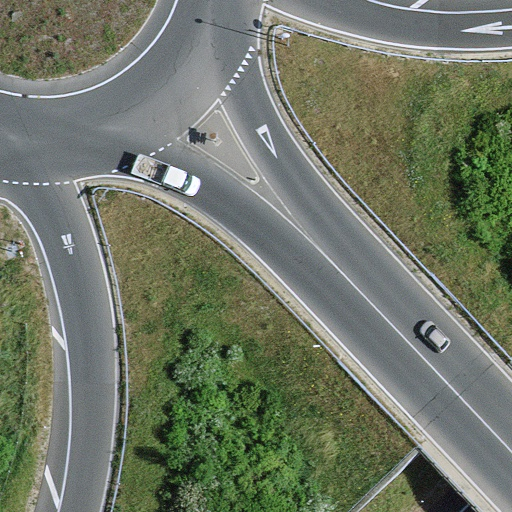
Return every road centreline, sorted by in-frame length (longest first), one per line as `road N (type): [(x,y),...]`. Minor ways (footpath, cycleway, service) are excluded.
road 1 (secondary): [(511,452),(179,87)]
road 2 (motorway): [(32,145),(89,337),(91,431),(78,511)]
road 3 (motorway): [(511,26),(386,22),(318,0)]
road 4 (primary): [(32,145),(112,133),(179,87)]
